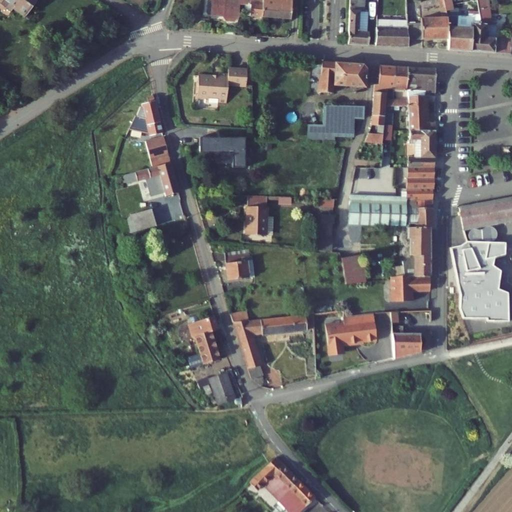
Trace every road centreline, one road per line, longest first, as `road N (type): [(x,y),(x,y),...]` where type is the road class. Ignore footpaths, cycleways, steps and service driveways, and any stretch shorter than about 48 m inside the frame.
road 1 (residential): [(157,40),(160,95),(252,401)]
road 2 (residential): [(252,401),(438,356),(441,211),(449,196)]
road 3 (residential): [(455,59),(157,40)]
road 4 (residential): [(157,40),(0,131)]
road 5 (residential): [(341,511),(271,437),(252,401)]
road 6 (residential): [(455,59),(449,196)]
